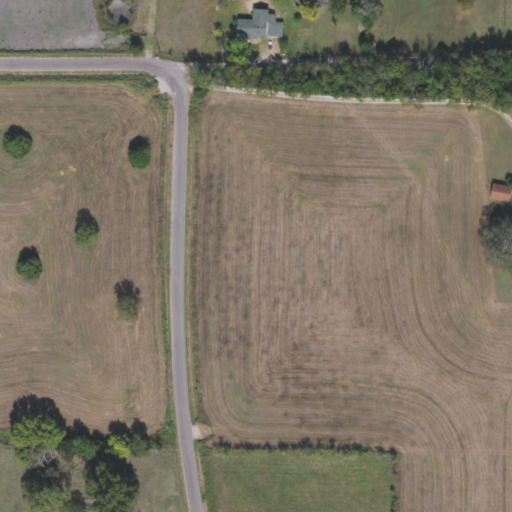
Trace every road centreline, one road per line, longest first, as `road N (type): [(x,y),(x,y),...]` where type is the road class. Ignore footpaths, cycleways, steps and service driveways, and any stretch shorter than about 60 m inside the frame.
road 1 (residential): [(0,62),(163,64),(182,73),(178,325),(199,511)]
road 2 (residential): [(175,67),(214,88),(482,105),(511,125)]
road 3 (residential): [(511,55),(175,67)]
